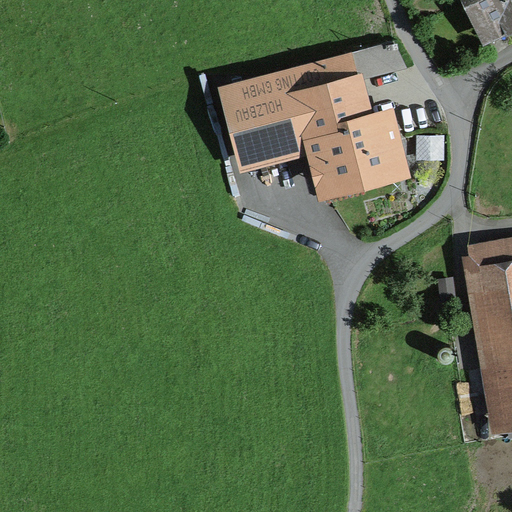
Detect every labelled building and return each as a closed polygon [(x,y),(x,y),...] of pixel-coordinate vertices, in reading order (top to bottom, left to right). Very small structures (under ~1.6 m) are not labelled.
[(511,0),(475,0),(489,28),(504,20),(508,28),(511,25),(511,0)] [(361,123),(362,123),(346,61),(229,91),(245,156),(308,140),(315,138),(315,135),(361,123)] [(395,166),(383,117),(362,123),(361,123),(315,135),(315,138),(308,140),(313,161),(321,159),(325,183),(395,166)] [(446,157),(447,134),(422,133),(422,156),(446,157)] [(511,241),(475,248),(505,420),(511,418),(511,241)] [(451,359),(454,353),(452,347),(446,344),(439,346),(436,352),(438,358),(444,362),(451,359)]
